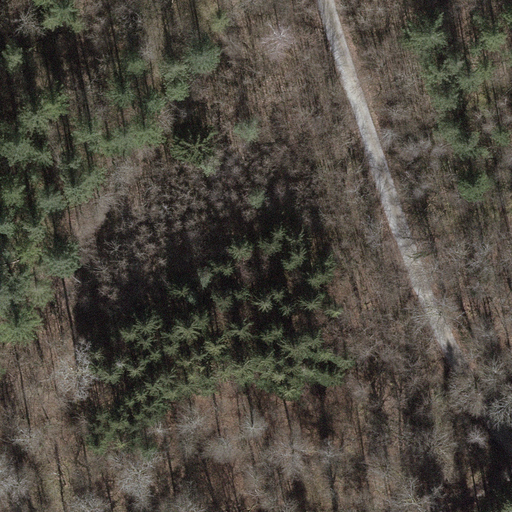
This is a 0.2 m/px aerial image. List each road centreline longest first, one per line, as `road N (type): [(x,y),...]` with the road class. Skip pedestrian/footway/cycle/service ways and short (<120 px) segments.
road 1 (track): [(322,0),(377,233),(441,356),(511,430)]
road 2 (track): [(0,381),(151,133),(251,0)]
